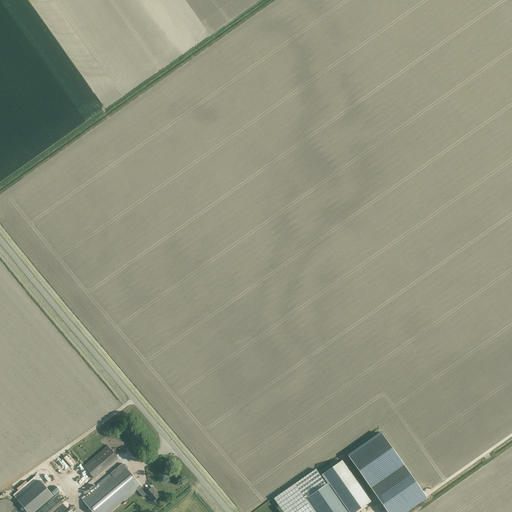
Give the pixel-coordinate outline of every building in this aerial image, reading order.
[(381,433),(349,456),(387,511),(393,511),(422,491),(411,475),(395,452),(381,433)] [(112,454),(91,468),(88,463),(83,466),(91,478),(116,461),(112,454)] [(322,475),(328,484),(347,511),(355,511),(371,501),(342,461),(322,475)] [(125,466),(124,466),(122,463),(111,473),(113,476),(83,501),(92,511),(109,511),(139,487),(141,486),(141,485),(125,466)] [(295,484),(274,498),(283,511),(314,511),(305,498),(326,484),(316,469),(295,484)] [(74,484),(78,491),(81,489),(74,479),(70,481),(67,475),(63,478),(69,487),(74,484)] [(34,511),(53,496),(40,481),(18,500),(27,511),(34,511)] [(347,511),(328,484),(308,498),(317,511),(347,511)] [(142,487),(141,486),(139,487),(140,488),(137,490),(143,497),(147,494),(153,502),(160,496),(156,492),(152,488),(152,487),(147,492),(142,487)] [(41,507),(35,511),(46,511),(54,506),(52,503),(43,510),(41,507)]
